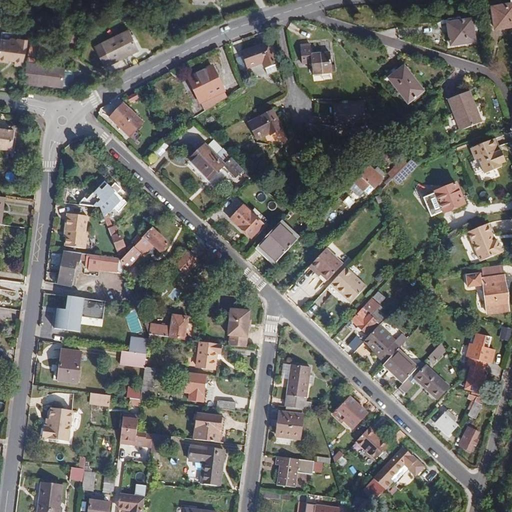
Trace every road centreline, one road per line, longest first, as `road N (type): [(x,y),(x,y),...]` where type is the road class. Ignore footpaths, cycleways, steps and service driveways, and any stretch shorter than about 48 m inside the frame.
road 1 (residential): [(7,511),(57,130)]
road 2 (residential): [(480,491),(275,304)]
road 3 (residential): [(275,304),(77,125)]
road 4 (residential): [(75,114),(247,25),(303,7)]
road 5 (residential): [(303,7),(497,77),(511,115)]
road 6 (residential): [(275,304),(248,511)]
